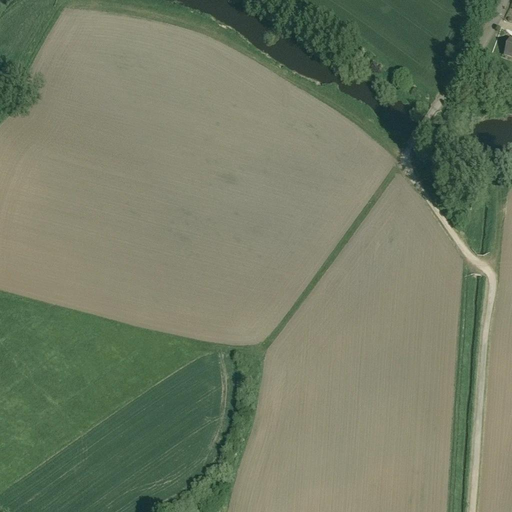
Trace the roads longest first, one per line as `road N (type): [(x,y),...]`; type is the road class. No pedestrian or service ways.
road 1 (unclassified): [(413,140),(405,165),(464,249),(490,272),(472,511)]
road 2 (residential): [(503,0),(413,140)]
road 3 (track): [(490,272),(502,160),(511,160)]
